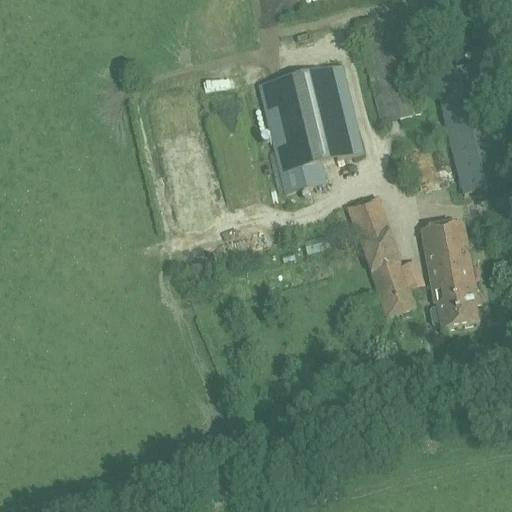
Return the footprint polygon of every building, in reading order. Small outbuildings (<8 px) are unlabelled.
[(357,29),(381,127),(421,118),(397,20),(357,29)] [(260,90),(286,198),(326,188),(321,167),(362,157),(341,70),(260,90)] [(434,82),(464,200),(511,187),(511,170),(504,137),(498,138),(481,70),(434,82)] [(248,122),(226,123),(226,131),(249,129),(248,122)] [(407,169),(406,187),(422,188),(423,169),(407,169)] [(215,227),(203,193),(190,198),(201,231),(215,227)] [(346,213),(385,324),(416,312),(378,200),(346,213)] [(434,328),(437,330),(441,329),(442,334),(479,327),(475,301),(477,301),(463,227),(422,234),(435,308),(437,308),(438,311),(434,311),(432,314),(434,328)] [(428,269),(411,270),(413,296),(430,294),(428,269)]
